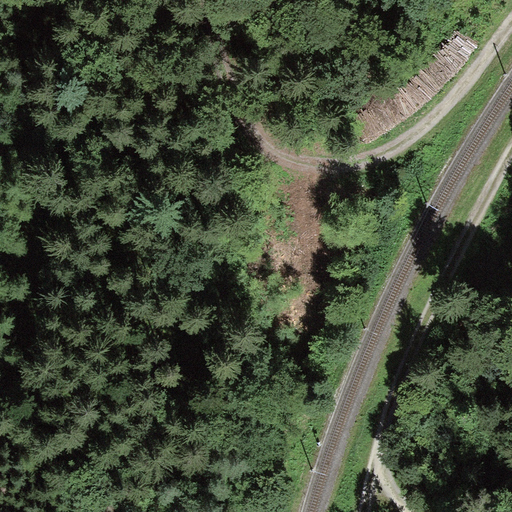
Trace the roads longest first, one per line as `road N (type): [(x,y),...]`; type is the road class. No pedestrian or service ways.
road 1 (track): [(203,0),(225,100),(267,157),(314,163),(369,163),(421,131),(511,19)]
road 2 (track): [(362,511),(397,379),(511,131)]
